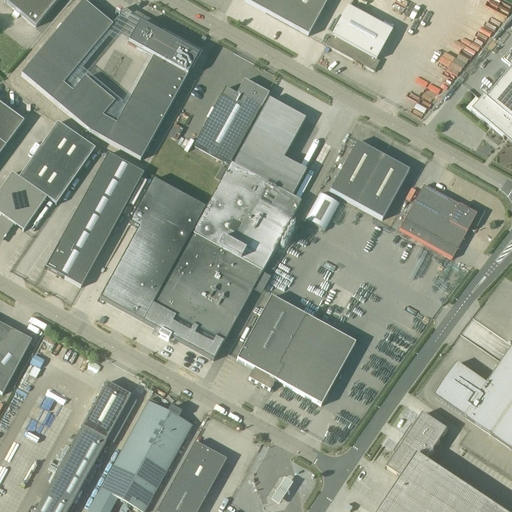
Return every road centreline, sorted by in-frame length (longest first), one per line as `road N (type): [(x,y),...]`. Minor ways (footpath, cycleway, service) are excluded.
road 1 (unclassified): [(344,473),(0,281)]
road 2 (unclassified): [(511,190),(166,0)]
road 3 (unclassified): [(344,473),(511,245)]
road 4 (unknown): [(20,511),(77,392),(71,381),(47,376),(0,455)]
